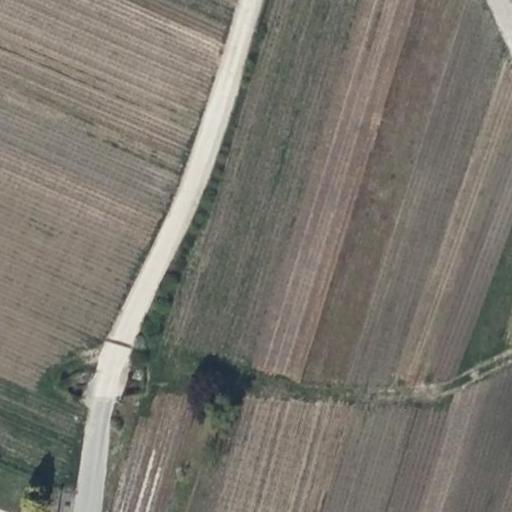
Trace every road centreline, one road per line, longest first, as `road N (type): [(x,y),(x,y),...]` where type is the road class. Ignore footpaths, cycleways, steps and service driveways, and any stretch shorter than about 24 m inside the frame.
road 1 (track): [(242,0),(191,180),(97,397)]
road 2 (track): [(511,350),(440,384),(390,389),(318,389),(109,355)]
